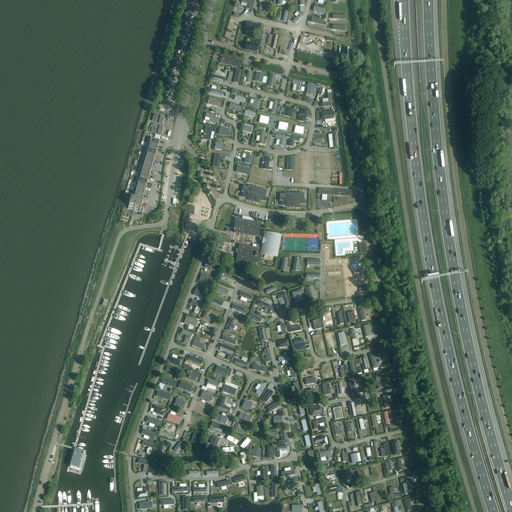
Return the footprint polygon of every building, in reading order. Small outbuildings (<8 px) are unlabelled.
[(252,1),(248,0),(242,0),(242,2),(247,4),(246,9),(250,10),(252,1)] [(303,16),(300,13),(292,21),(295,23),(303,16)] [(256,32),(258,25),(247,23),(245,30),(256,32)] [(256,52),(258,44),(257,44),(247,42),(245,49),(256,52)] [(241,68),(243,57),(223,52),(221,63),(241,68)] [(255,81),(262,83),(264,74),(256,73),(255,81)] [(225,78),(215,75),(213,74),(212,75),(212,76),(212,77),(212,79),(224,83),(225,78)] [(300,92),(302,81),(293,80),(292,83),(297,84),(296,91),(300,92)] [(315,85),(308,84),(306,94),(313,95),(315,85)] [(331,106),(330,102),(332,102),(331,93),(327,93),(328,102),(322,103),(323,107),(331,106)] [(219,100),(209,98),(208,104),(217,106),(219,100)] [(261,101),(254,99),(252,108),(259,110),(261,101)] [(292,109),(285,107),(283,116),(290,117),(292,109)] [(304,110),(302,110),(299,121),(305,122),(307,110),(304,110)] [(333,111),(323,112),(324,119),(334,118),(333,111)] [(218,120),(213,119),(214,115),(206,113),(205,117),(210,118),(209,122),(217,124),(218,120)] [(260,116),(259,123),(268,125),(269,118),(260,116)] [(279,122),(278,129),(287,131),(288,124),(279,122)] [(251,134),(253,127),(245,125),(243,131),(251,134)] [(296,126),(294,133),(303,135),(304,128),(296,126)] [(212,128),(206,127),(203,139),(209,141),(212,128)] [(226,129),(220,128),(219,135),(228,137),(229,129),(226,129)] [(275,138),(280,139),(279,145),(283,146),(285,136),(276,134),(275,138)] [(300,138),(291,136),(289,146),(293,147),(294,141),(299,142),(300,138)] [(158,145),(159,140),(149,137),(148,142),(158,145)] [(156,150),(158,145),(148,142),(146,147),(156,150)] [(224,143),(215,142),(214,149),(223,150),(224,143)] [(155,155),(156,150),(146,147),(145,152),(155,155)] [(154,160),(155,155),(145,152),(143,157),(154,160)] [(253,156),(246,154),(244,163),(252,165),(253,156)] [(215,155),(213,167),(219,168),(221,156),(215,155)] [(152,165),(154,160),(143,157),(142,162),(152,165)] [(238,167),(237,172),(248,175),(250,169),(239,166),(238,167)] [(149,175),(151,170),(140,167),(139,171),(149,175)] [(148,179),(149,175),(139,171),(137,176),(148,179)] [(146,184),(148,179),(137,176),(136,181),(146,184)] [(145,189),(146,184),(136,181),(134,186),(145,189)] [(143,194),(145,189),(134,186),(133,191),(143,194)] [(241,191),(241,192),(244,193),(243,197),(249,198),(249,200),(259,203),(260,198),(262,199),(261,200),(267,201),(268,198),(264,197),(266,191),(249,186),(248,187),(244,186),(242,192),(241,191)] [(133,191),(131,196),(142,199),(143,194),(133,191)] [(280,200),(279,200),(279,201),(282,201),(282,205),(288,205),(289,205),(288,207),(299,207),(299,202),(301,202),(301,203),(307,203),(307,200),(303,200),(303,194),(285,193),(285,195),(280,194),(280,200)] [(139,212),(143,199),(142,199),(131,196),(128,209),(139,212)] [(261,223),(235,218),(234,227),(234,228),(234,230),(234,231),(235,230),(244,232),(244,234),(243,234),(259,237),(261,223)] [(256,248),(239,244),(238,249),(237,249),(236,249),(235,250),(235,251),(236,253),(237,254),(236,263),(259,267),(261,258),(264,259),(265,254),(277,256),(280,236),(265,233),(263,245),(257,244),(256,248)] [(207,262),(205,268),(215,271),(217,265),(207,262)] [(224,275),(223,277),(236,282),(238,278),(225,273),(224,275)] [(201,274),(199,281),(211,285),(213,279),(201,274)] [(218,286),(216,290),(227,295),(229,291),(218,286)] [(194,295),(206,299),(208,293),(196,289),(194,295)] [(300,290),(291,293),(294,302),(298,301),(297,295),(302,294),(300,290)] [(252,301),(253,297),(241,292),(239,296),(252,301)] [(279,299),(282,298),(285,307),(290,305),(286,292),(278,295),(279,299)] [(222,306),(223,302),(213,297),(211,302),(222,306)] [(197,306),(194,313),(198,314),(202,304),(192,300),(191,303),(197,306)] [(257,304),(268,310),(270,305),(259,300),(257,304)] [(234,304),(232,309),(244,314),(246,309),(234,304)] [(202,318),(214,323),(216,318),(209,315),(211,311),(206,309),(202,318)] [(248,316),(260,323),(262,319),(251,312),(248,316)] [(356,321),(354,312),(347,313),(349,322),(356,321)] [(326,323),(333,322),(331,313),(324,314),(326,323)] [(190,324),(196,327),(198,320),(187,316),(184,323),(190,325),(190,324)] [(230,332),(235,320),(231,318),(226,330),(230,332)] [(316,319),(317,324),(313,325),(314,330),(322,328),(320,318),(316,319)] [(180,334),(186,336),(184,340),(189,342),(192,333),(182,329),(180,334)] [(344,332),(338,334),(340,346),(346,344),(344,332)] [(235,345),(236,340),(223,335),(222,340),(235,345)] [(200,339),(195,337),(192,345),(203,350),(204,347),(205,345),(199,343),(200,339)] [(277,342),(279,348),(289,346),(288,340),(277,342)] [(294,344),(295,351),(305,349),(304,342),(294,344)] [(219,350),(232,355),(234,349),(221,344),(219,350)] [(190,356),(188,360),(201,366),(203,361),(190,356)] [(179,367),(181,361),(171,357),(169,363),(179,367)] [(247,368),(249,364),(236,359),(235,363),(247,368)] [(168,371),(178,375),(180,369),(170,365),(168,366),(168,367),(168,368),(167,370),(168,371)] [(225,377),(227,369),(219,367),(217,374),(225,377)] [(188,370),(187,374),(190,375),(188,378),(195,381),(196,377),(198,378),(200,375),(188,370)] [(383,387),(380,376),(375,377),(378,388),(383,387)] [(165,377),(163,378),(163,379),(163,380),(162,382),(163,383),(173,387),(175,381),(165,377)] [(209,379),(207,383),(218,388),(220,384),(209,379)] [(191,386),(181,382),(179,388),(189,392),(191,386)] [(322,385),(324,395),(331,394),(329,384),(322,385)] [(234,396),(237,389),(225,385),(222,391),(234,396)] [(265,387),(262,385),(256,393),(259,395),(265,387)] [(320,399),(319,393),(314,394),(314,389),(305,391),(308,401),(320,399)] [(169,401),(171,394),(159,390),(156,396),(169,401)] [(273,392),(270,390),(262,400),(266,403),(273,392)] [(200,397),(210,402),(213,395),(203,391),(200,397)] [(230,408),(223,405),(226,398),(222,396),(217,408),(229,413),(230,408)] [(177,398),(173,406),(183,410),(186,403),(177,398)] [(242,407),(250,410),(253,403),(245,400),(242,407)] [(267,408),(270,412),(281,405),(278,401),(267,408)] [(165,410),(155,406),(153,412),(163,416),(165,410)] [(322,414),(321,406),(309,408),(311,416),(322,414)] [(341,407),(333,409),(335,419),(343,418),(341,407)] [(383,413),(386,425),(390,424),(389,418),(392,417),(391,411),(383,413)] [(240,412),(238,418),(249,423),(252,417),(240,412)] [(215,413),(213,419),(225,424),(228,418),(215,413)] [(179,424),(181,418),(169,414),(167,419),(179,424)] [(282,416),(273,417),(274,424),(282,423),(282,416)] [(147,417),(146,422),(159,426),(161,422),(147,417)] [(318,429),(317,424),(324,423),(323,419),(313,422),(314,430),(318,429)] [(216,432),(219,433),(220,430),(222,426),(212,422),(210,429),(216,432)] [(245,431),(239,429),(240,425),(236,423),(233,431),(243,435),(245,431)] [(143,430),(141,434),(154,439),(156,435),(143,430)] [(174,435),(160,430),(159,434),(173,439),(174,435)] [(191,442),(197,445),(202,433),(195,430),(191,442)] [(315,443),(322,442),(322,445),(328,443),(326,436),(314,439),(315,443)] [(219,440),(213,437),(207,449),(213,452),(219,440)] [(247,438),(242,444),(246,447),(250,441),(247,438)] [(153,444),(143,441),(142,445),(148,447),(146,454),(150,455),(153,444)] [(160,441),(155,454),(160,455),(165,443),(160,441)] [(174,450),(177,453),(183,444),(180,442),(174,450)] [(287,445),(276,448),(278,458),(283,457),(281,451),(288,449),(287,445)] [(259,458),(261,449),(254,447),(252,456),(259,458)] [(70,468),(80,470),(85,452),(75,449),(70,468)] [(149,461),(139,459),(138,463),(144,465),(143,472),(147,473),(149,461)] [(325,477),(335,475),(334,468),(323,470),(325,477)] [(343,485),(347,484),(345,476),(353,474),(352,470),(340,472),(343,485)] [(291,490),(297,484),(295,481),(291,484),(289,482),(282,488),(285,491),(288,488),(291,490)] [(391,499),(400,497),(399,494),(394,495),(393,488),(389,488),(391,499)] [(408,510),(411,509),(410,503),(414,502),(412,498),(405,500),(408,510)] [(152,508),(152,502),(139,503),(140,510),(152,508)]
